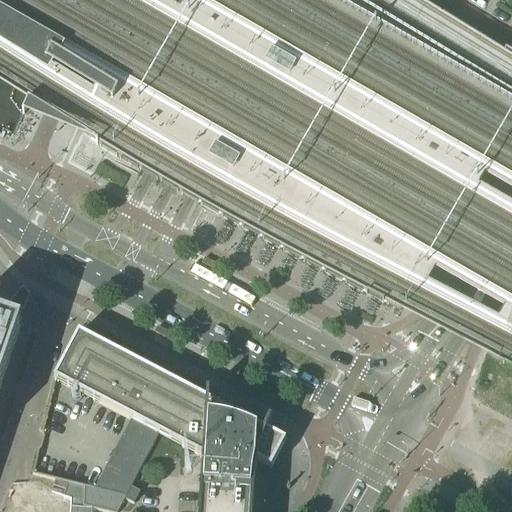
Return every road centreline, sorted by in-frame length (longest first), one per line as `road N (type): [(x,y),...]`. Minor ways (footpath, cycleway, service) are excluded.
road 1 (secondary): [(357,366),(75,222)]
road 2 (secondary): [(75,264),(349,410)]
road 3 (residential): [(0,474),(75,264)]
road 4 (secondary): [(397,408),(438,374),(458,338),(468,290)]
